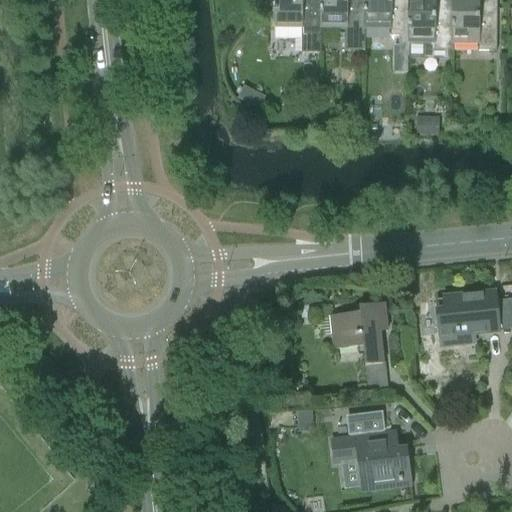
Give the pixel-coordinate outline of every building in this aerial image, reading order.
[(274,28),(274,40),(300,41),(300,55),(320,55),(320,28),(320,0),(274,0),(274,7),(274,28)] [(320,0),(320,28),(345,28),(345,53),(364,53),(364,30),(364,0),(320,0)] [(408,3),(408,0),(364,0),(364,30),(389,30),(389,37),(408,37),(408,3)] [(408,37),(408,45),(434,45),(434,52),(452,52),(452,43),(452,3),(452,0),(439,0),(440,3),(408,3),(408,37)] [(496,52),(496,0),(483,0),(484,3),(452,3),(452,43),(477,44),(477,52),(496,52)] [(394,52),(395,74),(407,73),(406,51),(394,52)] [(507,69),(507,56),(499,56),(499,69),(507,69)] [(416,121),(415,137),(427,137),(427,121),(416,121)] [(376,127),(365,127),(366,136),(376,136),(376,127)] [(511,284),(509,268),(497,269),(499,286),(511,284)] [(499,335),(498,328),(495,294),(442,299),(444,312),(436,312),(436,313),(420,315),(423,342),(439,340),(440,349),(474,345),(473,334),(483,333),(483,336),(499,335)] [(511,301),(502,303),(503,310),(511,309),(511,301)] [(379,333),(386,332),(383,305),(358,308),(358,315),(330,318),(333,352),(362,349),(364,368),(382,366),(379,333)] [(311,413),(296,414),(297,434),(312,433),(311,413)] [(338,441),(330,442),(333,466),(341,465),(357,463),(361,494),(411,487),(407,457),(406,450),(397,451),(395,434),(383,436),(380,415),(347,420),(350,440),(338,441)]
